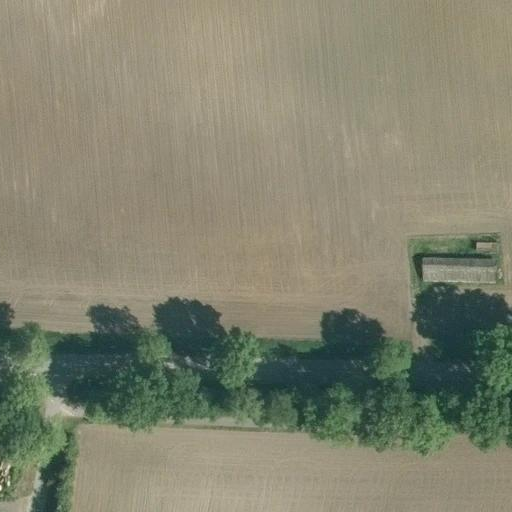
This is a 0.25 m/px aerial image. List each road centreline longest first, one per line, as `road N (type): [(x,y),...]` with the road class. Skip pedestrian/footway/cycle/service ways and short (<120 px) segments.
road 1 (secondary): [(511,379),(60,367)]
road 2 (unclassified): [(60,367),(35,511)]
